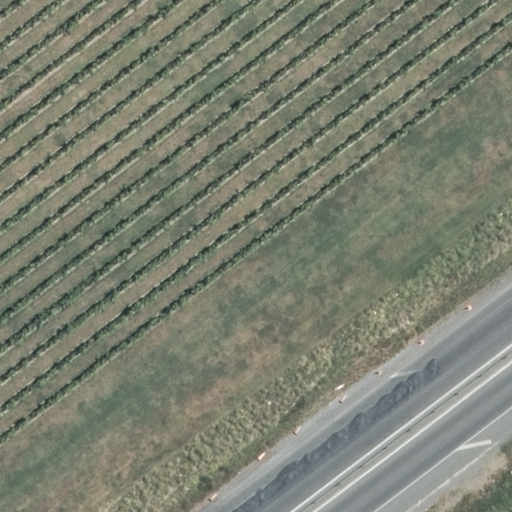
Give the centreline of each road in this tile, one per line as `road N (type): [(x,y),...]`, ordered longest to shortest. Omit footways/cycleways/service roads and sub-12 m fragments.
road 1 (trunk): [(261,511),(511,321)]
road 2 (trunk): [(511,387),(350,511)]
